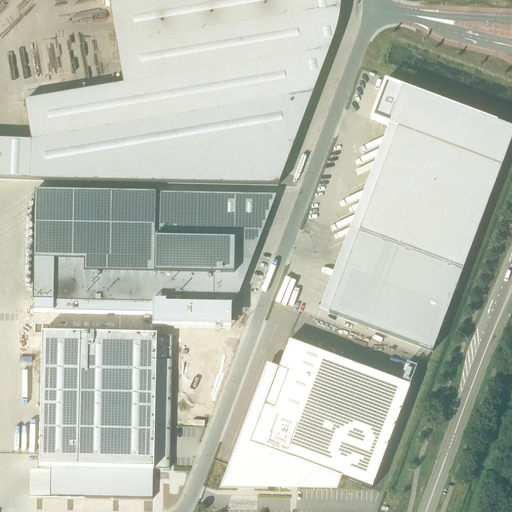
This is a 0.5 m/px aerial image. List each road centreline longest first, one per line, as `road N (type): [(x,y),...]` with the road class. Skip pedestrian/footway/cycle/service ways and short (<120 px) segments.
road 1 (unclassified): [(184,511),(371,9)]
road 2 (tertiary): [(425,508),(494,329)]
